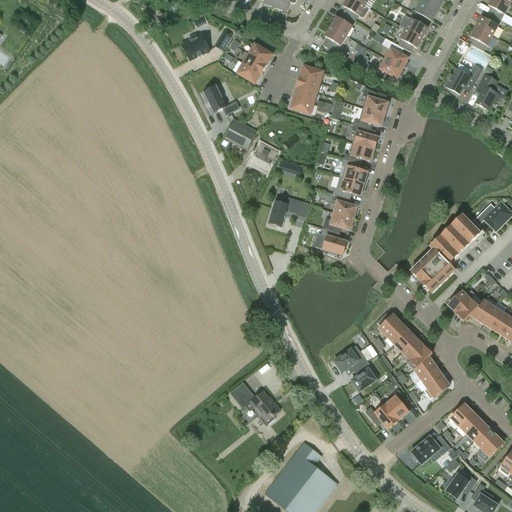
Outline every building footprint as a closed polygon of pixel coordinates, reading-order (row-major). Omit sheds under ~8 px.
[(178,4),(169,0),(165,0),(163,6),(175,11),(178,4)] [(259,0),(265,2),(264,5),(275,9),(278,0),(259,0)] [(278,0),(275,9),(286,14),(290,3),(293,5),(295,4),(296,0),(278,0)] [(351,0),(347,0),(343,8),(345,9),(342,15),(355,23),(359,17),(362,19),(364,18),(369,10),(365,7),(364,8),(351,0)] [(420,0),(420,1),(438,11),(443,0),(420,0)] [(487,14),(499,21),(502,15),(504,16),(510,6),(498,0),(491,0),(488,7),(490,9),(487,14)] [(438,11),(420,1),(414,13),(432,22),(438,11)] [(476,29),(492,38),(498,28),(496,27),(499,21),(487,14),(484,20),(481,19),(476,29)] [(339,20),(336,19),(330,28),(346,38),(355,23),(342,15),(339,20)] [(428,22),(427,22),(414,15),(406,31),(422,40),(427,30),(425,28),(428,22)] [(322,47),(337,56),(342,48),(341,47),(341,46),(346,38),(330,28),(324,38),(327,40),(322,47)] [(492,38),(476,29),(470,39),(473,40),(470,46),(482,52),(485,47),(487,48),(492,38)] [(414,48),(416,50),(422,40),(406,31),(397,47),(400,48),(411,54),(414,48)] [(224,33),(215,47),(222,52),(231,38),(224,33)] [(190,42),(182,46),(190,61),(197,57),(198,59),(202,57),(202,55),(209,52),(202,36),(197,38),(196,36),(189,39),(190,42)] [(408,65),(407,62),(408,59),(397,53),(400,48),(397,47),(385,40),(382,46),(390,50),(385,60),(402,70),(403,69),(406,69),(408,65)] [(272,56),(255,46),(249,56),(266,66),(267,66),(266,66),(272,56)] [(358,52),(355,58),(361,61),(364,56),(358,52)] [(249,56),(244,65),(261,76),(266,66),(249,56)] [(397,81),(398,78),(401,78),(403,74),(402,71),(402,70),(385,60),(379,70),(371,66),(367,73),(382,81),(385,74),(397,81)] [(367,73),(371,66),(364,63),(360,69),(367,73)] [(449,82),(445,88),(460,96),(466,84),(473,87),(481,71),(475,68),(472,72),(459,64),(452,76),(450,77),(448,80),(449,82)] [(244,65),(238,75),(255,85),(260,76),(261,76),(244,65)] [(323,74),(304,68),(300,78),(319,84),(323,74)] [(493,71),(487,68),(484,75),(489,78),(493,71)] [(476,105),(489,112),(493,105),(495,106),(495,105),(499,108),(504,99),(492,93),(495,88),(493,87),(495,83),(484,76),(476,92),(481,95),(476,105)] [(300,78),(297,89),(316,95),(319,84),(300,78)] [(215,87),(204,93),(214,115),(223,110),(226,116),(238,110),(236,104),(226,109),(215,87)] [(297,89),(294,100),(313,105),(316,95),(297,89)] [(362,97),(366,98),(362,110),(385,116),(388,104),(377,101),(379,95),(365,89),(362,97)] [(313,105),(294,100),(291,110),(310,116),(313,105)] [(381,128),(385,116),(362,110),(359,121),(356,120),(354,126),(368,130),(370,125),(381,128)] [(224,139),(247,152),(257,133),(234,121),(224,139)] [(368,130),(354,126),(352,132),(355,133),(352,145),(374,151),(378,139),(367,136),(369,130),(368,130)] [(278,153),(261,145),(251,165),(267,173),(278,153)] [(349,156),(345,155),(343,161),(358,165),(359,159),(371,163),(374,151),(352,145),(349,156)] [(280,161),(277,170),(292,174),(295,165),(280,161)] [(361,166),(346,162),(345,167),(348,168),(344,181),(364,187),(368,174),(360,172),(361,166)] [(333,176),(330,187),(336,189),(339,178),(333,176)] [(364,187),(344,181),(341,192),(338,191),(336,196),(347,199),(349,200),(350,195),(361,199),(364,187)] [(317,193),(317,202),(332,202),(333,193),(317,193)] [(336,196),(335,196),(334,202),(337,203),(334,214),(354,220),(357,208),(346,205),(347,199),(336,196)] [(271,229),(284,232),(288,217),(294,219),(298,206),(291,204),(290,209),(278,206),(271,229)] [(484,221),(496,233),(511,216),(511,215),(501,204),(486,219),(481,214),(473,222),(478,227),(484,221)] [(354,220),(334,214),(332,221),(326,220),(323,230),(337,234),(339,229),(350,232),(354,220)] [(484,238),(462,217),(430,249),(433,251),(411,273),(432,295),(455,273),(448,266),(468,246),(472,250),(484,238)] [(323,230),(321,236),(324,237),(320,250),(329,252),(328,255),(336,257),(337,255),(343,257),(347,243),(335,240),(337,234),(323,230)] [(470,301),(462,293),(448,307),(456,315),(470,301)] [(478,309),(470,301),(456,315),(464,323),(478,309)] [(494,308),(484,302),(473,319),(483,325),(494,308)] [(503,315),(494,308),(483,325),(493,331),(503,315)] [(511,322),(511,320),(503,315),(493,331),(493,332),(502,338),(511,322)] [(401,324),(393,316),(390,319),(388,316),(378,326),(381,328),(379,330),(386,338),(401,324)] [(511,322),(502,338),(511,343),(511,322)] [(408,332),(401,324),(386,338),(394,346),(408,332)] [(394,346),(402,354),(416,340),(408,332),(394,346)] [(402,354),(409,362),(424,348),(416,340),(402,354)] [(377,356),(370,346),(365,350),(372,359),(377,356)] [(337,357),(339,359),(334,363),(342,374),(352,367),(355,372),(367,363),(356,347),(346,354),(344,352),(337,357)] [(417,370),(431,355),(424,348),(409,362),(417,370)] [(414,372),(420,381),(437,369),(430,360),(417,370),(414,372)] [(361,375),(351,382),(359,393),(378,380),(371,369),(371,368),(368,363),(357,370),(361,375)] [(420,381),(426,389),(443,378),(437,369),(420,381)] [(423,392),(430,401),(450,387),(443,378),(426,389),(423,392)] [(384,404),(398,422),(409,414),(401,404),(406,401),(398,391),(393,395),(394,396),(384,404)] [(245,408),(249,413),(255,408),(261,415),(262,414),(263,416),(259,419),(266,428),(275,420),(273,418),(281,411),(275,403),(274,404),(264,393),(257,399),(252,393),(242,401),(246,407),(245,408)] [(351,401),(354,407),(362,402),(358,396),(351,401)] [(374,412),(370,408),(365,413),(376,425),(380,422),(388,431),(398,422),(384,404),(374,412)] [(457,430),(459,428),(473,414),(465,406),(449,421),(457,430)] [(481,421),(473,414),(459,428),(466,436),(481,421)] [(488,429),(481,421),(466,436),(474,443),(488,429)] [(439,423),(435,427),(440,432),(444,428),(439,423)] [(496,437),(488,429),(474,443),(482,451),(496,437)] [(504,444),(496,437),(482,451),(489,459),(504,444)] [(446,453),(438,443),(433,447),(430,443),(423,448),(420,444),(411,452),(423,467),(439,454),(441,457),(446,453)] [(286,511),(317,511),(338,485),(315,467),(322,457),(304,444),(264,495),(286,511)] [(503,458),(507,460),(511,453),(509,451),(503,458)] [(448,456),(453,461),(457,457),(453,452),(448,456)] [(511,470),(511,452),(502,466),(499,470),(498,471),(507,477),(511,470)] [(459,466),(455,461),(451,464),(455,470),(459,466)] [(466,476),(464,480),(457,475),(454,480),(452,479),(448,485),(450,486),(446,492),(457,500),(464,490),(469,493),(476,483),(466,476)] [(485,488),(480,485),(471,500),(476,503),(473,507),(480,511),(494,511),(498,506),(489,501),(492,497),(483,491),(485,488)]
